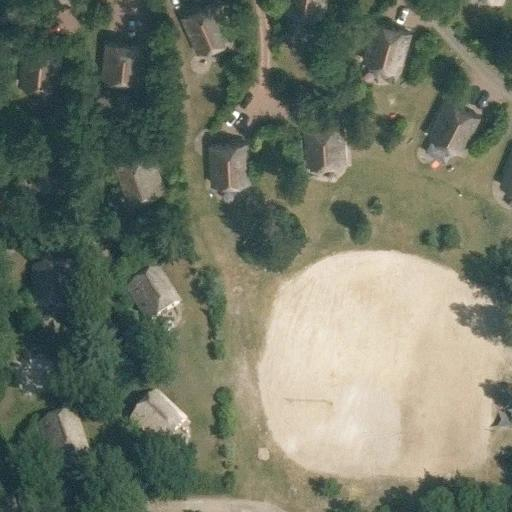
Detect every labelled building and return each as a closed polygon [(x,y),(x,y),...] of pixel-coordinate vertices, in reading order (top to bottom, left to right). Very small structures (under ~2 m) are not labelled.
[(287,0),(286,10),(321,16),(323,0),(287,0)] [(183,16),(199,52),(231,37),(215,1),(183,16)] [(364,60),(398,70),(409,32),(375,22),(364,60)] [(108,42),(104,77),(140,81),(143,45),(108,42)] [(24,46),(25,46),(21,81),(20,81),(20,83),(56,86),(57,85),(55,85),(59,50),(60,50),(60,49),(24,45),(24,46)] [(429,135),(460,151),(478,116),(447,100),(429,135)] [(306,128),(308,164),(343,162),(341,126),(306,128)] [(23,153),(25,153),(36,186),(35,187),(35,188),(69,176),(69,175),(68,175),(56,142),(58,142),(57,140),(23,152),(23,153)] [(210,144),(213,184),(248,182),(246,142),(210,144)] [(163,188),(163,187),(162,187),(150,154),(151,154),(150,152),(116,165),(117,166),(118,165),(130,198),(129,199),(129,200),(163,188)] [(511,159),(502,185),(511,189),(511,159)] [(33,310),(70,310),(70,309),(69,309),(69,273),(70,273),(70,272),(34,272),(34,273),(35,273),(35,308),(33,308),(33,310)] [(148,324),(148,325),(179,305),(178,304),(177,305),(158,275),(160,274),(159,273),(128,293),(129,294),(130,294),(149,323),(148,324)] [(159,448),(160,449),(185,423),(184,422),(183,423),(157,398),(158,398),(157,397),(132,423),(133,424),(134,423),(160,447),(159,448)] [(40,429),(41,430),(42,430),(53,463),(52,464),(52,465),(87,453),(87,452),(85,452),(74,419),(75,418),(75,417),(40,429)]
